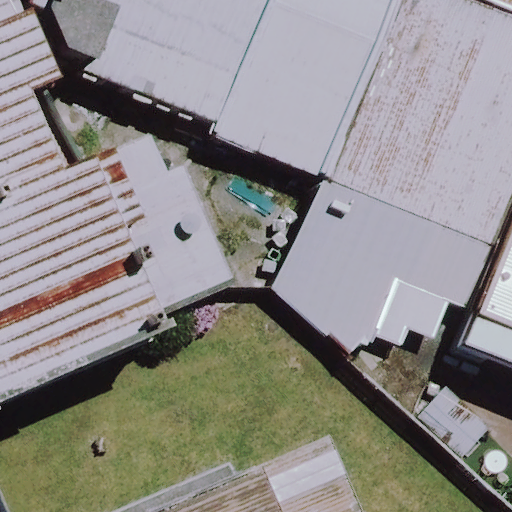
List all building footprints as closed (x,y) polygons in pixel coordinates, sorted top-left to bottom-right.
[(0,0),(0,434),(108,379),(0,143),(0,9),(3,0),(0,0)] [(0,91),(270,206),(359,1),(357,0),(3,0),(0,9),(0,91)] [(435,287),(511,107),(511,65),(359,1),(270,206),(266,216),(435,287)] [(393,384),(511,434),(511,107),(435,287),(393,384)] [(294,511),(276,473),(189,511),(294,511)]
